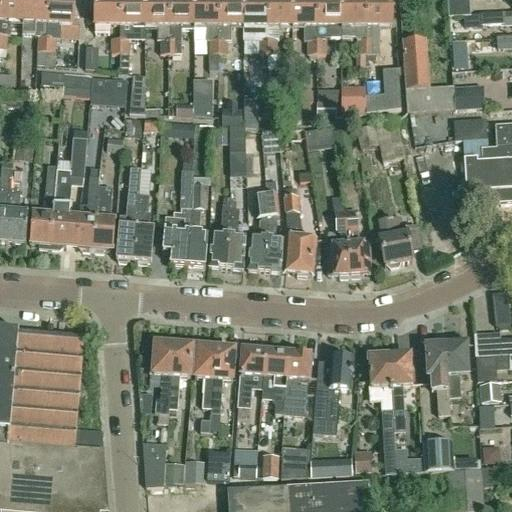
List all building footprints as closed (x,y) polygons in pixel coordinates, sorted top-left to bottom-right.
[(23,25),(24,0),(0,0),(0,53),(5,54),(6,39),(10,39),(11,25),(22,25),(23,25)] [(48,27),(49,0),(24,0),(23,25),(22,38),(35,39),(36,26),(48,27)] [(74,1),(51,0),(49,0),(48,27),(47,41),(46,56),(54,57),(55,42),(59,42),(60,27),(72,28),(74,1)] [(446,0),(448,20),(470,19),(468,0),(446,0)] [(109,29),(119,29),(120,2),(95,2),(95,37),(109,37),(109,29)] [(144,29),(144,2),(120,2),(119,29),(119,43),(119,58),(119,71),(129,71),(129,58),(129,44),(144,44),(144,29)] [(168,58),(168,29),(168,2),(144,2),(144,29),(157,29),(157,44),(159,44),(160,58),(168,58)] [(193,29),(194,2),(168,2),(168,29),(168,58),(183,58),(183,32),(193,32),(193,29)] [(218,59),(218,29),(218,2),(194,2),(193,29),(207,29),(207,43),(209,43),(209,59),(209,75),(218,75),(218,59)] [(218,2),(218,29),(218,59),(227,59),(227,45),(230,44),(230,29),(242,29),(242,2),(218,2)] [(267,2),(242,2),(242,29),(243,29),(243,44),(257,45),(257,59),(259,59),(259,71),(267,71),(267,29),(267,2)] [(279,29),(292,29),(292,2),(267,2),(267,29),(267,71),(275,71),(275,59),(276,59),(276,44),(279,44),(279,29)] [(307,59),(316,59),(316,29),(316,2),(292,2),(292,29),(303,29),(303,46),(307,46),(307,59)] [(325,41),(341,41),(341,3),(316,2),(316,29),(316,59),(326,59),(326,44),(325,44),(325,41)] [(356,58),(365,59),(366,3),(341,3),(341,41),(341,42),(354,42),(356,44),(356,58)] [(391,3),(366,3),(365,59),(380,59),(380,29),(391,29),(391,3)] [(504,16),(482,17),(482,28),(489,28),(503,28),(504,28),(504,16)] [(87,44),(87,29),(67,30),(67,44),(87,44)] [(511,40),(496,41),(497,53),(511,52),(511,40)] [(38,41),(37,55),(46,56),(47,41),(38,41)] [(453,90),(429,91),(426,42),(402,44),(406,117),(454,113),(453,92),(453,90)] [(119,58),(119,43),(110,43),(110,58),(119,58)] [(98,52),(86,52),(85,74),(97,74),(98,52)] [(365,100),(365,104),(365,118),(401,113),(399,81),(401,81),(400,73),(382,74),(384,99),(381,99),(366,100),(365,100)] [(63,91),(64,78),(42,77),(41,88),(63,91)] [(16,79),(0,78),(0,91),(15,92),(16,79)] [(67,91),(90,92),(91,82),(91,81),(68,79),(64,78),(63,91),(67,91)] [(194,108),(194,113),(213,113),(213,85),(194,85),(194,108)] [(453,90),(453,92),(454,113),(485,112),(484,88),(453,90)] [(342,105),(342,94),(316,94),(316,105),(335,105),(340,105),(342,105)] [(365,118),(365,104),(358,104),(358,94),(342,94),(342,105),(340,105),(340,122),(365,118)] [(335,105),(316,105),(316,121),(335,121),(335,105)] [(146,108),(143,107),(130,106),(130,117),(145,118),(146,108)] [(194,108),(176,108),(176,122),(194,121),(194,113),(194,108)] [(241,130),(242,118),(225,117),(224,129),(241,130)] [(259,118),(244,118),(244,132),(258,133),(259,118)] [(454,125),(455,145),(488,143),(486,123),(454,125)] [(127,142),(140,143),(141,125),(129,124),(127,142)] [(144,135),(161,136),(161,125),(145,124),(144,135)] [(403,160),(396,125),(375,130),(383,165),(403,160)] [(480,153),(481,165),(476,165),(476,162),(463,162),(466,209),(511,205),(511,128),(494,130),(495,152),(480,153)] [(358,133),(362,152),(377,149),(373,131),(358,133)] [(245,133),(243,133),(231,132),(230,157),(246,157),(245,133)] [(337,149),(351,147),(350,133),(335,135),(337,149)] [(84,158),(85,144),(72,143),(69,177),(56,176),(50,254),(59,254),(64,251),(76,252),(78,222),(69,221),(71,191),(81,192),(83,168),(84,158)] [(107,155),(122,157),(123,145),(108,144),(107,155)] [(35,151),(17,149),(15,165),(33,167),(35,151)] [(56,176),(56,171),(48,170),(43,219),(32,218),(30,248),(39,249),(39,253),(50,254),(56,176)] [(0,245),(7,246),(9,216),(10,194),(12,173),(1,172),(0,183),(0,245)] [(126,265),(133,266),(136,232),(138,199),(140,172),(132,172),(128,222),(119,221),(116,264),(118,265),(118,266),(126,267),(126,265)] [(172,222),(171,234),(164,234),(162,255),(172,256),(171,267),(170,267),(170,269),(188,270),(193,213),(193,181),(193,176),(181,176),(180,194),(180,212),(181,212),(180,217),(173,217),(173,222),(172,222)] [(193,213),(188,270),(205,271),(207,237),(199,236),(201,217),(209,218),(210,182),(193,181),(193,213)] [(99,191),(98,201),(97,223),(94,257),(103,258),(103,254),(113,255),(115,225),(110,224),(113,192),(99,190),(99,191)] [(20,195),(10,194),(9,216),(7,246),(26,248),(28,218),(18,217),(20,195)] [(268,227),(266,242),(263,276),(281,277),(283,244),(275,243),(276,228),(277,219),(279,219),(276,196),(265,198),(268,227)] [(259,221),(258,242),(250,241),(247,275),(263,276),(266,242),(268,227),(265,198),(253,199),(256,222),(259,221)] [(149,218),(150,200),(138,199),(136,232),(133,266),(138,266),(138,268),(147,269),(147,267),(151,267),(153,234),(149,233),(150,218),(149,218)] [(98,201),(88,200),(86,222),(78,222),(76,252),(79,252),(82,256),(94,257),(97,223),(98,201)] [(302,243),(299,218),(298,201),(282,202),(284,217),(285,217),(288,242),(285,278),(297,279),(297,281),(306,282),(306,279),(311,280),(314,244),(302,243)] [(209,272),(226,273),(230,224),(229,208),(222,208),(219,238),(211,238),(209,272)] [(230,213),(230,208),(229,208),(230,224),(226,273),(243,274),(246,240),(237,240),(238,230),(239,213),(230,213)] [(350,283),(346,216),(336,217),(337,239),(327,239),(329,281),(340,281),(340,283),(350,283)] [(346,216),(350,283),(360,282),(360,279),(370,279),(368,249),(359,250),(357,216),(346,216)] [(411,255),(422,253),(417,229),(405,232),(406,236),(404,236),(401,220),(378,225),(382,241),(379,242),(385,271),(388,270),(391,273),(398,272),(400,267),(413,265),(411,255)] [(496,329),(510,328),(507,298),(493,300),(496,329)] [(0,507),(54,511),(107,511),(102,437),(76,435),(84,342),(18,337),(19,335),(0,333),(0,507)] [(508,359),(511,358),(511,342),(500,343),(499,338),(474,339),(474,349),(474,360),(476,360),(494,359),(508,359)] [(449,402),(446,349),(446,346),(426,347),(426,350),(425,350),(427,381),(431,381),(432,394),(436,394),(438,421),(450,420),(449,402)] [(446,349),(449,402),(459,402),(458,380),(468,379),(466,348),(465,348),(465,346),(455,346),(455,349),(446,349)] [(169,414),(173,349),(148,347),(147,362),(151,362),(150,378),(161,379),(160,404),(156,403),(155,416),(155,418),(168,419),(169,414)] [(181,350),(173,349),(169,414),(177,414),(179,381),(190,382),(192,351),(191,351),(192,348),(181,347),(181,350)] [(202,413),(211,414),(215,353),(208,352),(209,349),(198,349),(198,351),(197,351),(195,382),(204,383),(202,413)] [(220,419),(222,384),(232,385),(234,354),(233,354),(234,351),(223,351),(223,353),(215,353),(211,414),(212,414),(211,418),(220,419)] [(262,393),(265,357),(263,356),(261,355),(256,355),(253,356),(242,355),(238,411),(251,412),(252,392),(262,393)] [(296,359),(288,358),(285,403),(284,420),(305,421),(307,396),(297,395),(298,384),(310,385),(311,364),(309,364),(310,360),(308,357),(305,355),(301,355),(297,357),(296,359)] [(285,403),(288,358),(278,358),(276,356),(271,356),(268,357),(265,357),(262,393),(262,404),(272,405),(275,409),(274,419),(284,420),(285,403)] [(391,391),(395,454),(406,453),(403,391),(412,390),(410,359),(409,359),(409,356),(397,357),(397,360),(389,360),(391,391)] [(396,478),(394,454),(395,454),(391,391),(389,360),(380,361),(380,359),(370,359),(371,362),(369,362),(370,392),(379,391),(380,413),(380,415),(380,416),(385,478),(396,478)] [(494,359),(476,360),(477,387),(495,386),(494,359)] [(313,424),(314,424),(337,426),(339,394),(351,395),(353,364),(331,362),(329,393),(316,391),(313,424)] [(483,390),(484,409),(500,408),(504,407),(503,389),(483,390)] [(152,399),(139,398),(141,417),(150,418),(152,399)] [(492,410),(479,410),(480,432),(493,432),(492,410)] [(210,437),(211,424),(201,424),(200,437),(210,437)] [(446,476),(452,476),(451,445),(422,447),(423,464),(424,477),(446,476)] [(142,449),(146,492),(164,491),(164,488),(165,467),(166,450),(142,449)] [(395,454),(394,454),(396,478),(412,477),(424,477),(423,464),(407,465),(406,453),(395,454)] [(280,462),(265,461),(263,483),(279,483),(280,462)] [(205,488),(206,466),(184,465),(183,487),(205,488)] [(313,481),(326,481),(325,465),(312,465),(313,481)] [(184,468),(165,467),(164,488),(182,490),(184,468)] [(214,467),(212,483),(227,484),(228,468),(214,467)] [(238,483),(256,484),(257,470),(239,469),(238,483)] [(311,469),(282,471),(281,483),(310,482),(311,469)] [(493,490),(492,471),(482,472),(483,491),(493,490)] [(483,511),(480,474),(452,476),(446,476),(449,511),(483,511)] [(368,511),(367,488),(227,497),(228,511),(368,511)]
